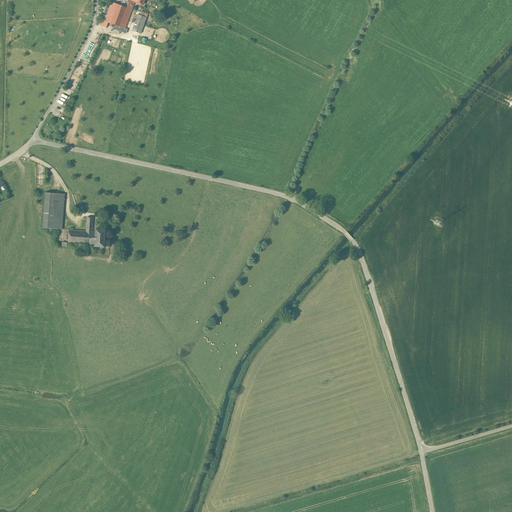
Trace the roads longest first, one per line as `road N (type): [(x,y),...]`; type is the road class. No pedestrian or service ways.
road 1 (unclassified): [(32,139),(286,196),(338,227),(356,244),(422,450)]
road 2 (unclassified): [(32,139),(95,22),(96,0)]
